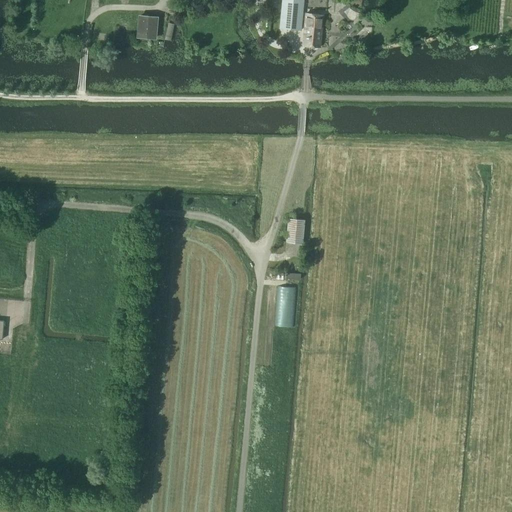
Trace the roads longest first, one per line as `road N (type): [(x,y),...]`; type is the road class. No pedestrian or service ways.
road 1 (track): [(303,96),(0,95)]
road 2 (unclassified): [(239,511),(262,267)]
road 3 (residential): [(262,267),(300,139),(303,96)]
